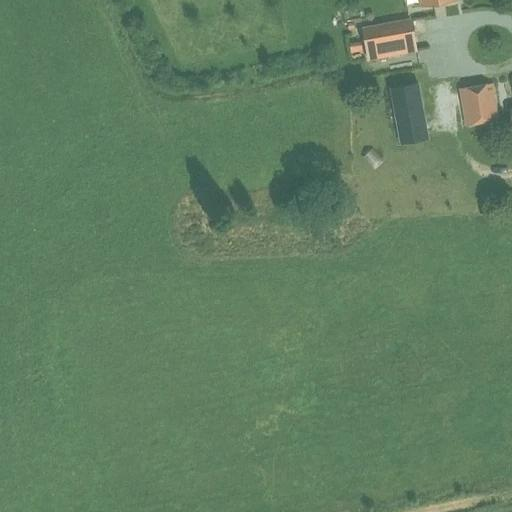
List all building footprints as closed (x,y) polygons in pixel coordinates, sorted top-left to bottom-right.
[(381,40),(384,56),(416,51),(410,19),(394,22),(397,38),(381,40)] [(504,29),(459,38),(464,62),(509,53),(504,29)] [(348,43),(350,52),(362,50),(360,41),(348,43)] [(389,87),(400,144),(429,138),(419,82),(389,87)] [(466,124),(497,119),(491,84),(461,89),(466,124)] [(225,141),(234,187),(311,171),(307,147),(316,145),(312,124),(225,141)] [(485,182),(469,184),(468,175),(406,186),(410,211),(488,198),(485,182)]
